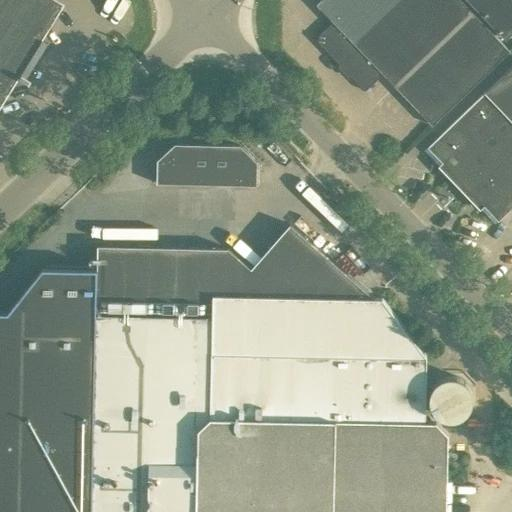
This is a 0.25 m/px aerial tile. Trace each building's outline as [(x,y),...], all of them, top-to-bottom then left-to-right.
[(0,0),(0,103),(61,5),(52,0),(0,0)] [(432,126),(511,49),(465,0),(320,0),(316,4),(333,22),(315,39),(365,91),(382,74),(432,126)] [(511,0),(467,0),(504,39),(511,31),(511,0)] [(511,65),(423,151),(494,225),(511,207),(511,65)] [(156,180),(256,183),(257,162),(240,145),(174,144),(157,160),(156,180)] [(7,312),(0,311),(0,511),(446,511),(448,433),(436,420),(425,420),(426,356),(382,298),(313,296),(259,295),(260,275),(228,248),(98,245),(97,269),(93,269),(93,266),(45,265),(45,268),(42,268),(42,274),(7,312)] [(435,382),(431,388),(429,397),(431,406),(439,416),(450,419),(459,417),(467,412),(472,402),(472,394),(470,387),(464,380),(456,376),(446,376),(435,382)]
